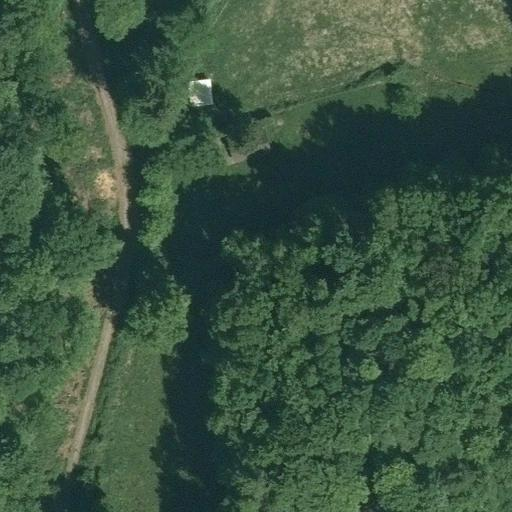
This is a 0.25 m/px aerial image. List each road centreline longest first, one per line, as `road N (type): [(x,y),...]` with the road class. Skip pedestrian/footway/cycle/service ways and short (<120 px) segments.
road 1 (track): [(79,511),(135,323),(134,133),(92,0)]
road 2 (residential): [(511,432),(403,511)]
